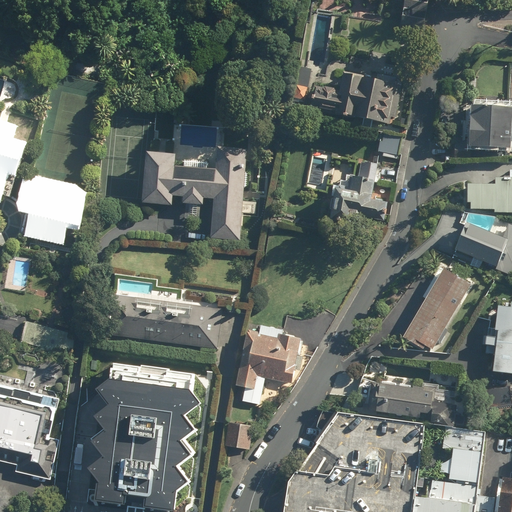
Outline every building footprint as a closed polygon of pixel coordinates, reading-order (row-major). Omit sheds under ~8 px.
[(430,0),(405,0),(399,33),(424,37),(430,0)] [(301,69),(295,99),(307,101),(313,71),(301,69)] [(390,125),(396,88),(389,87),(390,83),(342,76),(341,90),(318,86),(315,104),(338,107),(337,119),(349,120),(360,121),(360,123),(371,125),(371,124),(381,126),(381,124),(390,125)] [(511,102),(471,102),(470,147),(511,147),(511,102)] [(0,200),(9,174),(12,175),(22,146),(10,142),(14,129),(0,123),(0,200)] [(402,138),(381,134),(378,154),(399,157),(402,138)] [(242,214),(257,215),(258,203),(243,201),(247,153),(218,151),(216,170),(176,167),(177,157),(147,155),(143,204),(174,207),(174,203),(182,204),(182,207),(212,209),(210,240),(240,242),(242,214)] [(334,191),(330,218),(348,220),(350,211),(361,213),(360,220),(383,224),(384,217),(387,218),(389,204),(374,201),(379,165),(363,162),(360,179),(351,178),(350,186),(341,185),(340,192),(334,191)] [(511,169),(510,169),(510,178),(494,177),(494,184),(467,183),(466,204),(470,204),(470,210),(493,211),(493,214),(511,214),(511,169)] [(28,234),(62,242),(67,218),(78,221),(84,198),(73,195),(74,190),(41,181),(39,187),(27,184),(21,208),(34,211),(28,234)] [(511,272),(511,223),(507,222),(502,235),(466,221),(455,250),(511,272)] [(473,284),(442,266),(401,336),(432,354),(473,284)] [(149,301),(150,296),(143,295),(143,300),(112,296),(107,336),(217,350),(222,310),(149,301)] [(511,367),(511,302),(510,306),(497,305),(495,338),(483,337),(482,353),(494,354),(493,366),(511,367)] [(77,336),(27,324),(22,343),(72,355),(77,336)] [(247,332),(236,387),(246,389),(243,402),(261,405),(266,380),(299,386),(308,345),(303,344),(305,336),(258,327),(257,334),(247,332)] [(155,382),(115,377),(101,389),(113,403),(97,414),(108,428),(93,438),(106,455),(92,466),(101,478),(99,497),(176,508),(178,490),(190,480),(181,465),(195,452),(185,438),(199,428),(188,414),(204,402),(193,388),(155,382)] [(366,412),(463,423),(464,414),(458,413),(459,404),(435,401),(437,389),(372,381),(371,393),(368,392),(366,412)] [(53,454),(56,454),(59,442),(52,440),(62,401),(0,385),(0,463),(15,467),(14,472),(49,481),(53,463),(51,463),(53,454)] [(283,511),(411,511),(414,496),(424,424),(337,413),(288,481),(283,511)] [(230,425),(226,447),(250,452),(254,429),(230,425)] [(449,481),(429,478),(426,497),(414,496),(411,511),(474,511),(477,495),(486,434),(445,429),(443,448),(452,449),(449,481)] [(511,511),(511,470),(502,470),(500,487),(497,511),(511,511)] [(477,495),(474,511),(497,511),(500,487),(477,495)]
